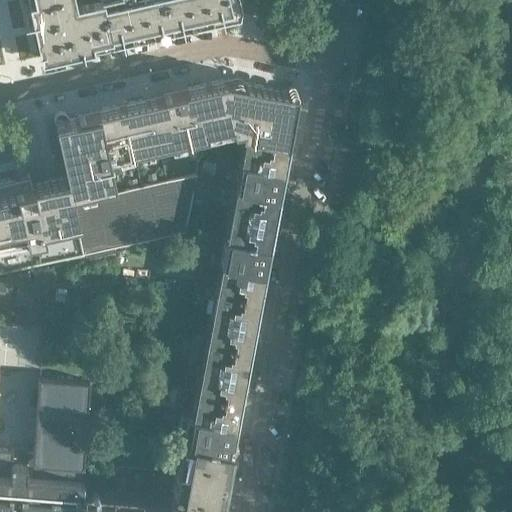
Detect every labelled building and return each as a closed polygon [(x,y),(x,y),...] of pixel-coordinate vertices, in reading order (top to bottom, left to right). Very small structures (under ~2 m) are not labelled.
[(110,41),(100,0),(27,0),(40,57),(110,41)] [(238,13),(240,0),(100,0),(110,41),(238,13)] [(225,79),(208,83),(218,125),(231,122),(232,129),(241,127),(240,131),(248,133),(247,134),(286,142),(289,125),(288,125),(289,121),(290,117),(294,97),(295,92),(279,89),(275,89),(271,88),(269,87),(269,88),(262,86),(242,83),(232,81),(231,81),(227,80),(225,79)] [(126,103),(122,104),(132,149),(206,132),(205,128),(218,125),(208,83),(190,87),(172,91),(172,93),(163,95),(162,95),(152,97),(148,98),(142,100),(141,100),(134,101),(127,103),(126,103)] [(53,118),(53,119),(53,120),(53,121),(55,129),(58,144),(63,167),(64,167),(65,171),(64,171),(65,174),(65,175),(71,201),(116,191),(116,190),(107,154),(132,149),(122,104),(107,107),(94,110),(90,111),(88,111),(89,113),(83,115),(79,115),(76,116),(69,118),(68,118),(67,118),(67,117),(66,116),(66,115),(65,114),(64,114),(64,113),(63,113),(62,113),(62,112),(61,112),(60,112),(59,112),(58,112),(57,113),(56,113),(55,114),(54,115),(54,116),(53,117),(53,118)] [(282,168),(286,142),(247,134),(242,160),(282,168)] [(277,193),(282,168),(242,160),(238,186),(277,193)] [(0,270),(58,258),(113,245),(160,233),(186,226),(190,226),(194,204),(198,179),(200,171),(116,190),(116,191),(71,201),(65,175),(64,176),(60,177),(60,176),(54,178),(51,179),(51,178),(47,179),(47,180),(47,181),(47,182),(36,185),(36,183),(35,183),(35,185),(30,186),(30,184),(30,183),(28,176),(28,174),(26,175),(26,178),(19,180),(15,181),(14,181),(14,177),(13,177),(11,178),(3,180),(0,180),(0,270)] [(272,219),(277,193),(238,186),(233,211),(272,219)] [(267,244),(272,219),(233,211),(228,237),(267,244)] [(258,289),(267,244),(228,237),(214,313),(253,321),(258,289)] [(119,270),(113,245),(58,258),(60,267),(66,266),(70,282),(102,274),(104,274),(119,270)] [(177,291),(177,278),(104,274),(102,274),(101,286),(177,291)] [(11,302),(12,280),(4,279),(4,281),(0,280),(0,298),(3,298),(2,301),(11,302)] [(32,303),(34,287),(16,285),(15,302),(32,303)] [(248,346),(253,321),(214,313),(209,339),(248,346)] [(244,372),(248,346),(209,339),(204,365),(244,372)] [(239,397),(244,372),(204,365),(200,390),(239,397)] [(236,412),(239,397),(200,390),(195,416),(234,423),(236,412)] [(232,433),(234,423),(195,416),(190,441),(229,448),(230,446),(231,446),(231,445),(232,445),(234,440),(233,435),(234,434),(233,434),(233,433),(232,433)] [(217,511),(219,504),(169,497),(169,500),(149,499),(147,463),(152,463),(154,436),(85,431),(83,458),(139,462),(141,498),(137,498),(135,511),(217,511)] [(224,475),(229,450),(229,449),(229,448),(190,441),(180,439),(169,497),(219,504),(223,484),(222,484),(224,475)] [(79,511),(80,494),(82,479),(24,475),(25,463),(26,463),(27,448),(10,447),(10,448),(0,447),(0,511),(79,511)] [(107,511),(109,496),(80,494),(79,511),(107,511)] [(135,511),(137,498),(109,496),(107,511),(135,511)]
